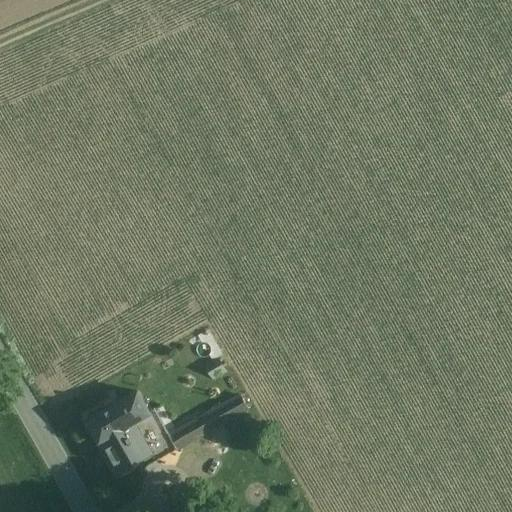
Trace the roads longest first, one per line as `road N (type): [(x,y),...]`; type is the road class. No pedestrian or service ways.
road 1 (secondary): [(85,511),(0,355)]
road 2 (track): [(0,47),(112,0)]
